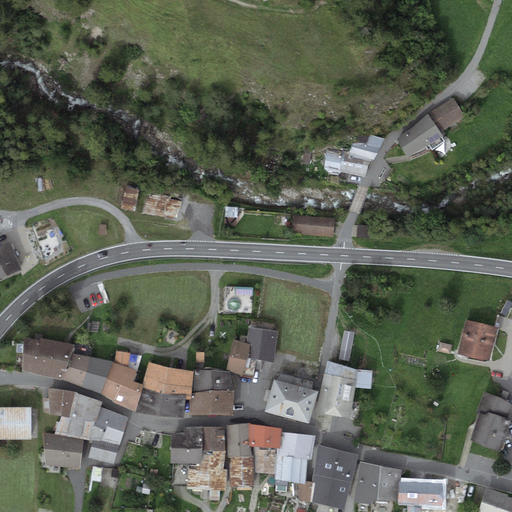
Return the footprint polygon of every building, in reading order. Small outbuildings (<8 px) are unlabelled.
[(464,115),(453,99),(443,105),(428,116),(438,130),(464,115)] [(438,130),(428,116),(416,126),(398,139),(408,155),(428,143),(432,150),(445,141),(438,130)] [(372,136),(368,144),(360,142),(357,153),(369,157),(373,158),(383,140),(372,136)] [(343,150),(331,149),(329,161),(326,164),(330,171),(337,173),(341,170),(363,174),(369,157),(357,153),(343,150)] [(138,190),(127,188),(123,207),(134,209),(138,190)] [(159,194),(148,192),(144,211),(179,217),(182,198),(174,197),(166,195),(167,191),(160,190),(159,194)] [(237,210),(227,208),(225,223),(235,224),(237,210)] [(333,219),(295,215),(293,231),(332,235),(333,219)] [(373,226),(359,224),(358,236),(372,238),(373,226)] [(0,276),(20,269),(10,243),(0,247),(0,276)] [(511,303),(511,302),(508,300),(501,312),(506,315),(511,303)] [(496,328),(467,321),(466,323),(467,323),(465,329),(467,329),(465,335),(464,335),(460,350),(459,352),(477,357),(478,354),(489,357),(492,342),(493,342),(496,328)] [(276,333),(250,328),(248,345),(246,355),(260,358),(272,360),(276,333)] [(354,335),(344,333),(340,356),(349,357),(354,335)] [(35,341),(26,340),(26,343),(17,343),(17,351),(26,352),(25,369),(36,370),(47,374),(62,377),(69,354),(72,345),(65,344),(43,340),(43,334),(35,334),(35,341)] [(248,345),(234,341),(228,368),(241,373),(245,358),(246,355),(248,345)] [(452,345),(441,343),(439,350),(450,352),(452,345)] [(116,364),(112,363),(101,391),(122,403),(122,404),(127,405),(135,407),(142,386),(132,381),(133,378),(135,379),(142,355),(119,352),(117,355),(116,364)] [(82,384),(89,359),(69,354),(62,377),(70,380),(82,384)] [(101,391),(112,363),(110,362),(93,358),(93,360),(89,359),(82,384),(101,391)] [(256,360),(245,358),(241,373),(241,375),(253,377),(256,360)] [(351,368),(328,361),(327,373),(318,410),(349,415),(354,384),(369,387),(371,372),(351,368)] [(150,364),(147,376),(144,388),(183,398),(191,398),(191,394),(194,394),(195,371),(182,370),(163,367),(150,364)] [(219,371),(195,371),(194,394),(232,391),(228,374),(219,371)] [(276,382),(267,409),(285,414),(285,415),(308,421),(315,392),(311,391),(310,381),(282,374),(277,382),(276,382)] [(183,398),(144,388),(137,411),(160,414),(182,415),(183,398)] [(73,393),(50,389),(51,399),(48,399),(46,401),(46,411),(63,415),(69,416),(77,394),(73,393)] [(231,412),(232,391),(194,394),(191,394),(191,398),(191,412),(231,412)] [(506,419),(511,404),(486,393),(478,412),(478,413),(478,414),(479,415),(480,416),(474,434),(473,433),(472,438),(476,440),(476,439),(483,442),(484,444),(499,449),(509,420),(506,419)] [(101,403),(77,394),(69,416),(95,421),(100,407),(101,403)] [(100,407),(95,421),(94,425),(104,429),(100,439),(115,444),(124,417),(100,407)] [(0,437),(30,437),(30,408),(0,408),(0,437)] [(69,416),(63,415),(57,431),(90,438),(94,425),(95,421),(69,416)] [(104,429),(94,425),(90,438),(94,439),(90,456),(111,461),(115,444),(100,439),(104,429)] [(250,426),(229,429),(229,444),(232,444),(232,456),(249,455),(249,445),(250,426)] [(281,431),(250,426),(249,445),(254,445),(277,446),(280,446),(281,434),(281,431)] [(187,433),(174,435),(173,460),(189,461),(190,456),(193,457),(199,457),(200,448),(201,427),(187,428),(187,433)] [(223,428),(201,427),(200,448),(223,449),(223,428)] [(55,434),(45,434),(47,464),(60,465),(79,466),(81,439),(55,434)] [(298,435),(281,434),(280,446),(277,446),(277,449),(278,449),(278,454),(307,457),(310,458),(313,437),(298,435)] [(277,446),(254,445),(252,468),(274,470),(275,462),(275,449),(277,449),(277,446)] [(319,447),(315,474),(349,482),(350,475),(355,456),(331,450),(319,447)] [(223,456),(223,449),(200,448),(199,457),(193,457),(191,469),(189,487),(211,488),(211,498),(219,498),(220,488),(224,488),(225,474),(220,472),(223,456)] [(307,457),(278,454),(277,474),(273,473),(270,478),(269,483),(276,484),(276,490),(287,491),(287,478),(293,479),(304,481),(307,457)] [(252,468),(252,457),(249,458),(249,455),(232,456),(232,484),(238,485),(238,489),(251,489),(251,485),(252,485),(252,468)] [(372,496),(375,470),(375,466),(369,465),(363,463),(361,471),(359,471),(358,475),(360,476),(356,500),(372,502),(372,496)] [(386,471),(375,470),(372,496),(397,499),(399,487),(400,472),(386,471)] [(349,482),(315,474),(315,482),(312,499),(319,501),(317,511),(321,511),(337,511),(339,506),(340,506),(340,505),(342,506),(346,488),(349,482)] [(312,482),(299,482),(300,498),(312,499),(315,482),(312,482)] [(443,511),(443,483),(401,482),(399,502),(409,503),(409,511),(419,511),(419,503),(428,504),(428,511),(443,511)] [(511,511),(511,499),(487,491),(481,511),(511,511)]
